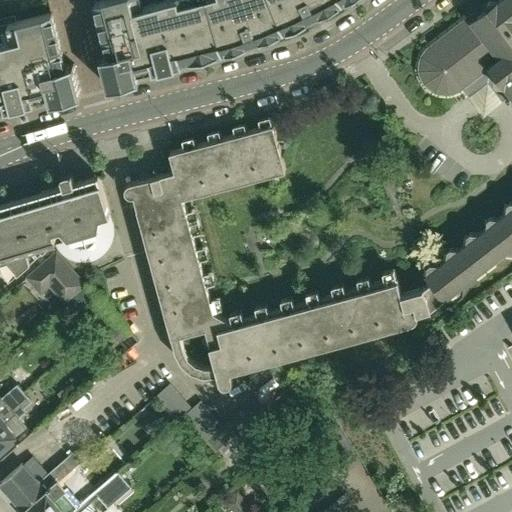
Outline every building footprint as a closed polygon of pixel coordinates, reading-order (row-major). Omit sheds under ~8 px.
[(207,0),(101,0),(95,2),(108,55),(100,57),(108,88),(140,80),(138,75),(182,64),(182,63),(219,54),(223,53),(207,0)] [(511,0),(488,0),(428,48),(425,51),(422,55),(420,60),(419,65),(419,70),(420,75),(422,79),(425,84),(428,87),(432,90),(436,92),(441,93),(446,94),(451,93),(456,92),(460,89),(462,87),(490,66),(511,94),(511,103),(511,201),(510,202),(509,203),(508,211),(498,218),(491,217),(488,219),(487,226),(479,233),(471,232),(468,234),(467,242),(458,249),(451,248),(448,250),(448,257),(438,264),(431,263),(428,265),(427,273),(432,280),(423,287),(402,293),(399,279),(398,276),(232,321),(220,314),(217,312),(214,311),(184,197),(286,169),(274,123),(170,151),(175,170),(131,182),(129,183),(127,184),(126,186),(126,188),(126,190),(126,192),(128,194),(130,195),(132,196),(135,195),(150,254),(173,337),(206,328),(220,380),(221,382),(222,383),(224,384),(226,385),(228,385),(230,384),(231,382),(233,381),(233,379),(233,377),(231,370),(413,322),(411,313),(432,308),(506,250),(511,250),(511,0)] [(271,0),(207,0),(223,53),(247,45),(261,40),(281,32),(285,31),(271,0)] [(342,0),(271,0),(285,31),(308,21),(321,14),(340,4),(343,2),(342,0)] [(52,13),(8,24),(0,26),(0,109),(5,108),(5,110),(49,98),(50,103),(82,95),(74,63),(66,65),(52,13)] [(113,223),(99,175),(97,176),(75,182),(72,173),(62,176),(64,185),(39,193),(0,204),(0,270),(2,269),(0,262),(8,260),(18,272),(56,239),(53,231),(61,228),(71,239),(56,245),(59,249),(62,253),(66,256),(70,259),(74,261),(79,262),(84,262),(89,261),(94,260),(98,258),(103,255),(106,251),(109,247),(112,243),(113,238),(114,233),(114,228),(113,223)] [(85,285),(57,252),(28,277),(41,292),(50,284),(65,302),(85,285)] [(0,413),(24,393),(18,385),(9,393),(3,398),(0,395),(0,413)] [(27,410),(24,406),(30,400),(24,393),(0,413),(0,449),(17,434),(26,426),(19,417),(27,410)] [(255,398),(207,440),(216,451),(265,409),(255,398)] [(157,414),(148,422),(160,435),(169,428),(157,414)] [(273,437),(256,418),(238,433),(256,453),(273,437)] [(318,442),(332,465),(354,452),(340,429),(318,442)] [(332,465),(318,442),(293,456),(308,480),(332,465)] [(72,511),(79,507),(65,491),(66,489),(59,481),(83,460),(80,457),(75,451),(48,474),(49,474),(39,482),(48,492),(26,511),(26,510),(23,511),(72,511)] [(39,482),(49,474),(48,474),(32,456),(23,464),(22,463),(1,482),(26,510),(26,511),(48,492),(39,482)] [(91,511),(94,509),(91,505),(99,498),(104,503),(115,493),(113,491),(125,481),(117,473),(79,507),(72,511),(91,511)] [(237,486),(225,497),(235,509),(248,499),(237,486)] [(356,511),(346,494),(324,511),(356,511)]
